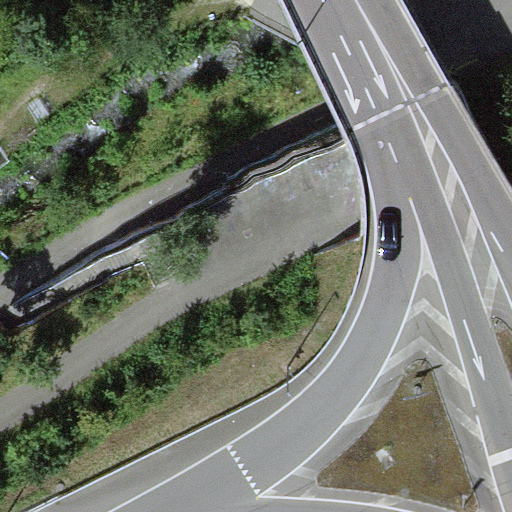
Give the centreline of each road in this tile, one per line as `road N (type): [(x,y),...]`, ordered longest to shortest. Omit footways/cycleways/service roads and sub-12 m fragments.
road 1 (secondary): [(428,187),(373,332),(334,397),(201,511)]
road 2 (secondary): [(428,187),(511,451)]
road 3 (secondary): [(428,187),(338,0)]
road 4 (residential): [(355,83),(511,3)]
road 5 (secondary): [(511,286),(428,187)]
